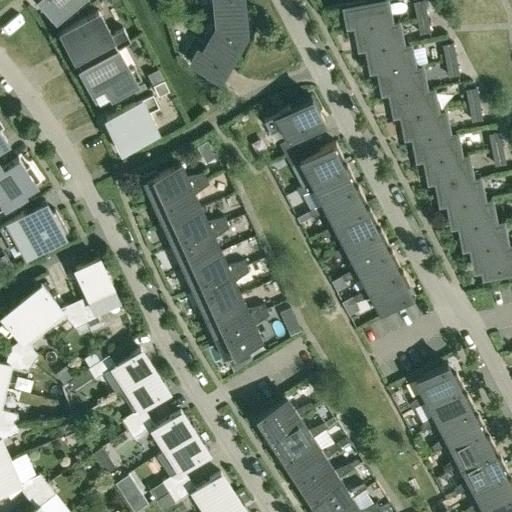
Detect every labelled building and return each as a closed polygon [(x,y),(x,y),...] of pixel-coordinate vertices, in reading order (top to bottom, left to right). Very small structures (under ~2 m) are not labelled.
[(55,17),(75,0),(40,0),(44,4),(42,6),(51,19),(54,17),(55,17)] [(213,0),(214,12),(244,9),(242,0),(213,0)] [(386,0),(370,0),(344,5),(345,14),(346,14),(347,22),(354,21),(355,27),(390,21),(386,0)] [(426,14),(423,0),(415,0),(414,0),(417,16),(426,14)] [(69,44),(80,64),(80,65),(129,39),(123,26),(110,33),(98,9),(61,29),(61,30),(58,32),(65,46),(69,44)] [(245,31),(244,9),(214,12),(216,28),(203,51),(197,47),(189,60),(213,74),(219,63),(229,69),(237,54),(233,52),(245,31)] [(429,30),(426,14),(417,16),(420,32),(429,30)] [(402,43),(401,37),(397,19),(390,21),(355,27),(357,36),(359,44),(366,43),(367,50),(402,43)] [(95,101),(113,92),(141,77),(134,63),(128,66),(117,46),(130,39),(129,39),(80,65),(84,73),(81,75),(95,101)] [(455,57),(452,41),(443,43),(446,59),(455,57)] [(377,65),(379,72),(413,65),(409,42),(402,43),(367,50),(369,58),(371,66),(377,65)] [(458,73),(455,57),(446,59),(449,75),(458,73)] [(425,87),(424,82),(420,64),(413,65),(379,72),(380,80),(382,89),(389,87),(390,94),(425,87)] [(153,84),(158,95),(169,89),(163,79),(153,84)] [(436,110),(435,104),(432,86),(425,87),(390,94),(392,103),(394,111),(401,110),(402,116),(436,110)] [(478,102),(475,86),(466,88),(469,103),(478,102)] [(152,92),(122,106),(105,114),(116,136),(112,137),(118,150),(141,139),(139,137),(157,128),(148,110),(158,105),(152,92)] [(279,141),(284,153),(307,141),(302,130),(324,118),(311,95),(290,106),(289,103),(263,116),(269,128),(279,123),(287,137),(279,141)] [(481,118),(478,102),(469,103),(472,119),(481,118)] [(448,132),(447,126),(444,108),(436,110),(402,116),(403,125),(404,125),(405,133),(412,132),(413,139),(448,132)] [(489,132),(492,148),(501,146),(498,130),(489,132)] [(455,131),(448,132),(413,139),(415,147),(417,155),(424,154),(425,160),(460,154),(455,131)] [(299,185),(300,187),(347,162),(346,161),(343,163),(339,155),(342,153),(335,140),(313,151),(307,141),(284,153),(290,164),(300,159),(310,179),(299,185)] [(504,162),(503,153),(501,146),(492,148),(495,163),(504,162)] [(435,176),(436,183),(471,176),(467,153),(460,154),(425,160),(427,169),(428,177),(435,176)] [(2,166),(0,163),(0,206),(4,204),(4,205),(24,192),(22,189),(29,184),(38,178),(29,165),(26,167),(18,156),(2,166)] [(150,195),(152,201),(206,176),(203,171),(186,175),(180,161),(173,164),(157,171),(155,166),(140,173),(150,194),(150,195)] [(310,206),(311,208),(358,183),(358,182),(354,184),(350,176),(353,174),(347,162),(300,187),(302,191),(315,188),(322,200),(310,206)] [(436,183),(437,188),(438,191),(440,200),(447,198),(448,205),(483,199),(478,175),(471,176),(436,183)] [(156,207),(163,222),(200,205),(194,192),(209,182),(206,176),(152,201),(155,207),(156,207)] [(322,228),(322,229),(369,204),(365,205),(361,197),(364,196),(358,183),(311,208),(313,212),(326,209),(333,222),(322,228)] [(494,221),(493,215),(490,197),(483,199),(448,205),(450,214),(452,222),(458,221),(460,227),(494,221)] [(45,198),(0,223),(0,228),(9,245),(18,240),(25,253),(46,241),(47,243),(59,237),(58,234),(67,229),(55,207),(51,209),(45,198)] [(333,249),(333,250),(380,225),(376,227),(372,219),(376,217),(369,204),(322,229),(325,234),(338,231),(344,243),(333,249)] [(170,238),(172,244),(226,220),(223,214),(206,218),(200,205),(163,222),(170,238)] [(176,250),(183,266),(220,249),(214,236),(229,226),(228,225),(241,219),(239,214),(226,220),(172,244),(175,250),(176,250)] [(506,243),(505,237),(502,219),(494,221),(460,227),(461,236),(462,236),(463,244),(470,243),(471,249),(506,243)] [(344,271),(345,272),(391,247),(391,246),(388,248),(383,240),(387,238),(380,225),(333,250),(336,255),(349,252),(356,265),(344,271)] [(482,265),(483,273),(511,267),(511,241),(506,243),(471,249),(473,258),(475,266),(482,265)] [(356,292),(356,293),(403,268),(402,267),(399,269),(395,261),(398,259),(391,247),(345,272),(347,277),(361,274),(367,286),(356,292)] [(190,282),(192,288),(246,264),(243,258),(226,262),(220,249),(183,266),(190,282)] [(88,293),(77,298),(86,320),(98,315),(90,297),(113,286),(99,256),(75,266),(88,293)] [(196,294),(203,310),(240,292),(234,279),(249,269),(246,264),(192,288),(195,294),(196,294)] [(409,280),(403,268),(356,293),(359,298),(372,295),(379,309),(411,292),(406,282),(409,280)] [(41,282),(21,298),(43,323),(61,309),(75,325),(86,320),(77,298),(60,306),(41,282)] [(209,326),(212,332),(266,307),(263,301),(246,305),(240,292),(203,310),(210,325),(209,326)] [(21,336),(9,346),(32,361),(37,353),(25,338),(43,323),(21,298),(2,313),(21,336)] [(301,329),(290,306),(279,311),(290,334),(301,329)] [(268,313),(266,307),(212,332),(215,338),(216,338),(225,359),(240,352),(238,347),(253,340),(260,337),(254,323),(268,313)] [(0,358),(0,384),(4,385),(9,364),(27,369),(32,361),(9,346),(5,360),(0,358)] [(112,365),(125,386),(153,367),(140,346),(115,362),(108,352),(88,365),(95,376),(112,365)] [(426,399),(427,399),(462,381),(455,368),(452,370),(447,360),(415,377),(422,391),(408,401),(411,407),(426,399)] [(78,373),(84,381),(93,374),(88,366),(78,373)] [(148,414),(142,404),(167,388),(153,367),(125,386),(138,406),(122,417),(128,427),(148,414)] [(438,420),(438,421),(473,402),(466,389),(463,391),(459,383),(462,382),(462,381),(427,399),(433,412),(419,422),(422,428),(438,420)] [(0,422),(18,421),(17,411),(0,406),(0,401),(4,385),(0,384),(0,422)] [(258,424),(266,436),(314,406),(311,401),(295,407),(286,394),(256,413),(262,422),(258,424)] [(449,442),(484,423),(477,411),(474,412),(470,405),(473,403),(473,402),(438,421),(444,433),(431,444),(434,449),(449,442)] [(271,445),(279,457),(327,426),(327,425),(337,418),(333,412),(323,419),(324,421),(307,426),(300,416),(314,407),(314,406),(266,436),(267,437),(270,435),(275,442),(271,445)] [(180,408),(155,424),(148,414),(128,427),(135,438),(152,427),(165,447),(193,429),(180,408)] [(0,463),(11,459),(1,438),(18,430),(18,421),(0,422),(0,463)] [(460,463),(495,444),(489,432),(485,434),(481,426),(484,424),(484,423),(449,442),(455,454),(442,465),(445,471),(460,463)] [(285,465),(292,477),(326,455),(340,446),(337,441),(320,446),(313,435),(327,426),(279,457),(280,457),(283,455),(288,463),(285,465)] [(162,479),(168,489),(188,476),(182,466),(207,450),(193,429),(165,447),(178,468),(162,479)] [(453,486),(456,492),(471,484),(506,466),(500,453),(496,455),(492,447),(496,445),(495,444),(460,463),(466,475),(453,486)] [(92,451),(107,472),(115,465),(101,445),(92,451)] [(305,497),(339,475),(353,466),(350,461),(333,466),(326,455),(292,477),(293,477),(296,475),(301,483),(298,485),(305,497)] [(0,489),(17,482),(26,494),(47,481),(39,471),(20,480),(11,459),(0,463),(0,489)] [(466,511),(468,511),(482,505),(511,489),(511,476),(511,474),(507,476),(503,468),(507,466),(506,466),(471,484),(477,497),(464,507),(466,511)] [(192,489),(205,509),(234,491),(220,470),(195,486),(188,476),(168,489),(175,500),(192,489)] [(115,481),(135,510),(148,501),(129,472),(115,481)] [(315,511),(326,511),(352,495),(366,486),(363,481),(346,486),(339,475),(305,497),(306,497),(309,495),(314,503),(311,505),(315,511)] [(55,491),(47,481),(26,494),(36,506),(27,511),(45,511),(39,503),(55,491)] [(511,511),(511,489),(482,505),(485,511),(511,511)] [(246,511),(247,511),(234,491),(205,509),(206,511),(246,511)] [(370,511),(379,506),(376,501),(359,506),(352,495),(326,511),(370,511)]
